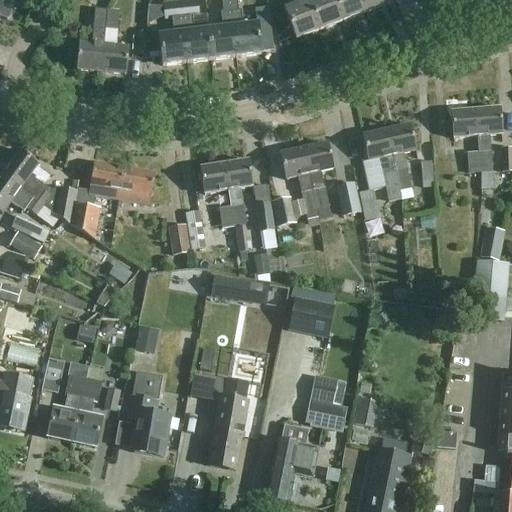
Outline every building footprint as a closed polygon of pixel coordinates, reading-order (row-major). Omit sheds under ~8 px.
[(0,0),(0,19),(6,22),(14,0),(0,0)] [(210,62),(235,60),(228,0),(219,0),(222,17),(220,18),(222,31),(207,33),(210,62)] [(228,0),(235,60),(261,57),(261,56),(258,27),(243,29),(241,14),(239,14),(237,0),(228,0)] [(319,32),(308,3),(307,0),(295,0),(298,7),(284,12),(296,42),(319,32)] [(314,0),(308,3),(319,32),(342,23),(333,0),(314,0)] [(333,0),(342,23),(366,14),(360,0),(333,0)] [(360,0),(366,14),(390,4),(388,0),(360,0)] [(182,21),(191,20),(199,19),(197,1),(180,3),(182,21)] [(172,22),(182,21),(180,3),(162,5),(164,22),(172,22)] [(106,15),(107,12),(94,11),(91,48),(79,46),(76,72),(100,74),(103,49),(104,34),(106,15)] [(119,13),(107,12),(106,15),(104,34),(117,35),(119,13)] [(267,14),(256,15),(258,27),(261,56),(272,54),(267,14)] [(210,62),(207,33),(192,34),(191,20),(182,21),(187,65),(210,62)] [(182,21),(172,22),(173,36),(158,38),(161,68),(187,65),(182,21)] [(126,77),(128,52),(103,49),(100,74),(126,77)] [(478,154),(480,177),(481,176),(483,192),(494,191),(489,138),(500,137),(498,111),(474,113),(477,139),(478,154)] [(453,141),(477,139),(474,113),(451,115),(453,141)] [(386,132),(400,194),(411,191),(404,161),(414,159),(412,154),(416,153),(410,127),(386,132)] [(402,202),(400,194),(386,132),(362,137),(368,163),(370,163),(370,167),(379,164),(389,205),(402,202)] [(308,177),(316,224),(319,223),(320,227),(331,224),(321,174),(333,171),(327,145),(302,151),(308,177)] [(501,175),(511,174),(511,150),(500,151),(501,175)] [(308,226),(316,224),(308,177),(302,151),(280,156),(286,182),(297,179),(302,201),(292,204),(291,199),(271,204),(276,230),(296,226),(295,222),(307,219),(308,226)] [(75,204),(77,191),(76,190),(76,193),(60,191),(48,191),(30,178),(38,167),(19,154),(1,179),(19,193),(20,192),(31,200),(30,201),(43,210),(63,225),(69,228),(75,204)] [(467,178),(480,177),(478,154),(466,155),(467,178)] [(233,230),(235,245),(237,244),(238,255),(248,254),(246,243),(247,243),(240,192),(253,190),(249,163),(225,167),(229,194),(231,210),(233,230)] [(422,190),(433,190),(431,164),(420,165),(422,190)] [(89,198),(118,203),(124,171),(94,166),(89,198)] [(205,197),(229,194),(225,167),(201,170),(205,197)] [(124,171),(118,203),(150,208),(155,176),(124,171)] [(35,221),(43,210),(30,201),(31,200),(20,192),(19,193),(1,179),(0,180),(0,215),(2,217),(10,205),(21,213),(23,212),(35,221)] [(341,219),(360,215),(353,186),(335,190),(341,219)] [(364,224),(379,220),(372,192),(358,196),(364,224)] [(75,204),(69,228),(94,242),(100,211),(75,204)] [(258,235),(273,233),(269,206),(254,208),(258,235)] [(231,210),(218,212),(221,231),(233,230),(231,210)] [(190,253),(204,250),(199,214),(184,216),(190,253)] [(16,221),(11,232),(43,245),(47,235),(16,221)] [(172,258),(189,255),(184,228),(167,231),(172,258)] [(497,265),(504,235),(485,230),(478,260),(497,265)] [(32,263),(40,250),(16,236),(8,249),(32,263)] [(281,245),(292,243),(291,236),(279,238),(281,245)] [(0,265),(21,272),(25,260),(7,254),(6,255),(0,252),(0,265)] [(266,256),(254,258),(257,278),(269,276),(266,256)] [(123,285),(130,273),(113,263),(106,275),(123,285)] [(0,275),(18,281),(21,272),(0,265),(0,275)] [(511,269),(508,269),(508,267),(477,265),(472,323),(511,326),(511,378),(501,378),(495,456),(502,457),(506,457),(506,459),(510,459),(510,457),(511,457),(511,269)] [(325,288),(338,288),(339,268),(326,268),(325,288)] [(265,308),(268,289),(215,281),(212,300),(265,308)] [(0,301),(16,306),(20,292),(0,287),(0,301)] [(105,308),(114,293),(103,287),(95,303),(105,308)] [(289,299),(294,300),(332,308),(335,296),(292,287),(289,299)] [(405,291),(393,292),(394,301),(406,301),(405,291)] [(32,310),(36,297),(20,293),(17,306),(32,310)] [(294,300),(287,333),(320,340),(315,362),(323,364),(335,309),(294,300)] [(8,308),(4,321),(27,327),(28,327),(32,314),(8,308)] [(81,328),(78,344),(92,347),(95,330),(81,328)] [(140,329),(135,352),(153,356),(158,333),(140,329)] [(67,378),(67,377),(61,376),(64,365),(48,361),(41,393),(64,398),(66,399),(63,414),(53,412),(47,441),(71,446),(80,405),(85,381),(68,377),(67,378)] [(80,405),(71,446),(96,451),(102,422),(91,420),(94,404),(97,405),(101,384),(100,384),(102,374),(88,371),(88,372),(87,372),(85,381),(80,405)] [(131,399),(127,423),(140,425),(139,429),(134,451),(134,454),(163,460),(172,419),(155,416),(157,403),(161,380),(135,375),(131,399)] [(2,383),(0,382),(0,431),(23,436),(29,404),(26,404),(30,383),(3,377),(2,383)] [(223,402),(227,383),(195,377),(191,401),(221,406),(221,402),(221,401),(223,402)] [(246,406),(244,405),(247,386),(227,383),(223,402),(221,401),(221,402),(221,406),(210,468),(235,472),(246,406)] [(115,414),(120,394),(107,391),(102,412),(115,414)] [(342,432),(346,407),(314,401),(310,426),(342,432)] [(373,429),(377,405),(358,401),(353,425),(373,429)] [(111,421),(111,444),(126,445),(126,421),(111,421)] [(455,451),(457,435),(439,434),(437,450),(455,451)] [(430,459),(434,439),(414,435),(410,455),(430,459)] [(312,480),(318,449),(278,441),(273,469),(270,469),(264,501),(289,506),(295,477),(312,480)] [(511,511),(511,457),(510,457),(510,459),(506,459),(506,457),(502,457),(501,470),(484,469),(483,483),(473,482),(472,494),(494,496),(493,511),(511,511)] [(400,511),(410,465),(374,458),(367,490),(369,491),(364,511),(394,511),(395,510),(400,511)]
